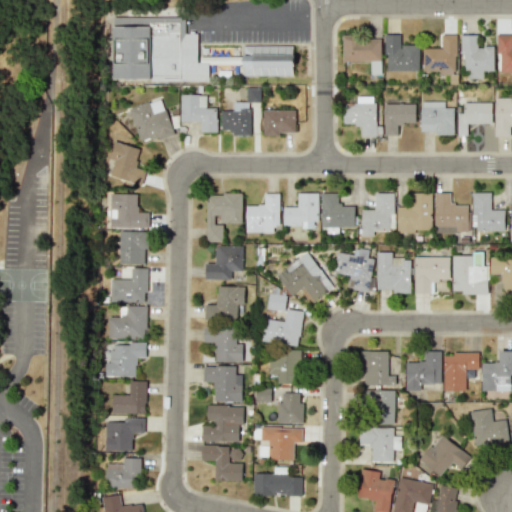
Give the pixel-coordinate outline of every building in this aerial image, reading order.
[(113,80),(208,81),(208,63),(196,63),(197,33),(184,33),(184,17),(113,16),(113,80)] [(501,72),(511,72),(511,33),(495,34),(496,54),(500,54),(501,72)] [(419,45),(399,45),(399,34),(385,34),(384,70),(418,71),(419,45)] [(422,48),(422,73),(455,73),(455,35),(441,34),(440,48),(422,48)] [(493,71),(493,46),(476,46),(476,35),(462,35),(461,70),(468,70),(468,78),(482,78),(482,70),(493,71)] [(380,60),(380,37),(342,38),(342,61),(380,60)] [(293,45),(243,45),(242,75),(293,76),(293,45)] [(260,87),(246,87),(246,101),(255,100),(255,101),(260,101),(260,87)] [(216,132),(216,107),(205,107),(205,94),(180,94),(180,121),(200,121),(200,132),(216,132)] [(343,125),(359,125),(360,137),(375,136),(375,96),(356,96),(356,102),(343,103),(343,125)] [(140,144),(172,133),(161,98),(128,108),(140,144)] [(511,123),(511,99),(494,100),(494,136),(509,136),(509,124),(511,123)] [(220,130),(231,130),(231,135),(249,136),(250,102),(233,101),(233,111),(220,110),(220,130)] [(453,108),(444,107),(444,101),(420,101),(419,133),(453,133),(453,108)] [(491,102),(462,103),(463,112),(456,112),(457,136),(466,135),(466,124),(491,123),(491,102)] [(414,103),(383,104),(383,135),(397,135),(397,123),(415,123),(414,103)] [(262,110),(262,134),(295,133),(294,109),(262,110)] [(142,184),(145,170),(134,168),(139,147),(112,142),(108,159),(113,160),(110,178),(142,184)] [(316,192),(296,192),(296,207),(282,207),(283,225),(302,225),(302,228),(317,228),(316,192)] [(353,227),(354,205),(337,205),(337,193),(321,192),(320,226),(353,227)] [(361,209),(360,236),(373,236),(373,230),(393,231),(394,193),(374,192),(374,210),(361,209)] [(449,192),(434,192),(433,232),(468,233),(468,205),(449,204),(449,192)] [(503,231),(504,209),(490,209),(490,192),(472,192),(471,215),(475,216),(475,231),(503,231)] [(147,228),(147,213),(136,212),(137,194),(110,193),(109,227),(147,228)] [(241,223),(241,193),(206,193),(205,241),(222,242),(222,223),(241,223)] [(278,193),(263,193),(263,205),(245,205),(245,232),(277,233),(278,193)] [(396,207),(396,232),(431,231),(431,193),(410,193),(410,207),(396,207)] [(144,264),(145,231),(119,231),(118,263),(144,264)] [(242,246),(214,246),(214,263),(205,263),(204,279),(230,279),(230,271),(241,271),(242,246)] [(349,275),(346,288),(368,291),(373,258),(367,257),(368,250),(354,248),(353,255),(337,252),(334,273),(349,275)] [(409,291),(410,259),(391,258),(391,251),(376,251),(376,290),(409,291)] [(275,274),(290,295),(299,289),(309,303),(332,287),(307,252),(275,274)] [(452,290),(460,290),(460,293),(487,293),(487,266),(470,266),(470,255),(451,255),(452,290)] [(449,256),(413,257),(414,294),(433,294),(433,280),(449,280),(449,256)] [(511,293),(511,257),(489,257),(489,274),(501,274),(501,293),(511,293)] [(110,301),(146,302),(146,268),(130,268),(130,279),(110,279),(110,301)] [(243,286),(216,286),(216,304),(203,304),(203,319),(242,320),(243,286)] [(283,311),(286,289),(270,286),(266,309),(283,311)] [(108,316),(107,337),(145,338),(146,306),(119,305),(119,317),(108,316)] [(302,311),(285,309),(284,321),(264,319),(261,341),(298,345),(302,311)] [(214,361),(241,361),(241,346),(234,346),(235,327),(203,326),(203,342),(214,342),(214,361)] [(104,375),(135,376),(135,357),(144,357),(145,344),(111,343),(110,357),(104,357),(104,375)] [(272,383),(297,384),(298,350),(268,349),(268,375),(272,376),(272,383)] [(362,386),(395,385),(395,375),(387,375),(387,350),(361,351),(362,386)] [(480,362),(481,391),(509,390),(509,375),(511,374),(511,350),(499,351),(499,362),(480,362)] [(405,390),(420,390),(419,384),(440,383),(440,351),(424,351),(424,361),(405,361),(405,390)] [(443,391),(465,390),(465,369),(478,369),(478,352),(442,353),(443,391)] [(241,401),(241,374),(234,374),(234,365),(201,365),(202,381),(213,381),(213,401),(241,401)] [(145,413),(145,381),(129,380),(129,394),(112,394),(111,413),(145,413)] [(394,423),(394,390),(370,390),(370,423),(394,423)] [(277,422),(302,423),(302,403),(299,403),(299,393),(281,392),(281,401),(277,401),(277,422)] [(238,441),(238,424),(242,424),(242,406),(206,405),(206,424),(201,423),(201,441),(238,441)] [(505,419),(492,421),(490,408),(470,411),(474,446),(508,442),(505,419)] [(144,417),(123,417),(123,422),(104,421),(104,450),(131,451),(132,433),(143,433),(144,417)] [(293,459),(293,442),(301,442),(301,427),(259,427),(259,440),(267,440),(267,459),(293,459)] [(393,427),(359,427),(359,444),(370,444),(370,461),(392,461),(392,449),(400,449),(400,436),(393,436),(393,427)] [(472,458),(440,433),(419,460),(439,477),(451,462),(461,471),(472,458)] [(241,481),(241,462),(240,462),(240,446),(201,445),(200,460),(214,461),(213,480),(241,481)] [(105,463),(105,487),(139,488),(140,458),(123,457),(122,463),(105,463)] [(388,511),(392,480),(378,478),(379,471),(360,469),(357,498),(374,500),(373,511),(376,511),(388,511)] [(252,495),(301,496),(301,474),(253,473),(252,495)] [(391,511),(425,511),(431,483),(398,478),(391,511)] [(452,511),(457,488),(439,485),(436,500),(431,499),(428,511),(452,511)] [(142,511),(141,503),(120,505),(119,494),(101,496),(102,511),(142,511)]
